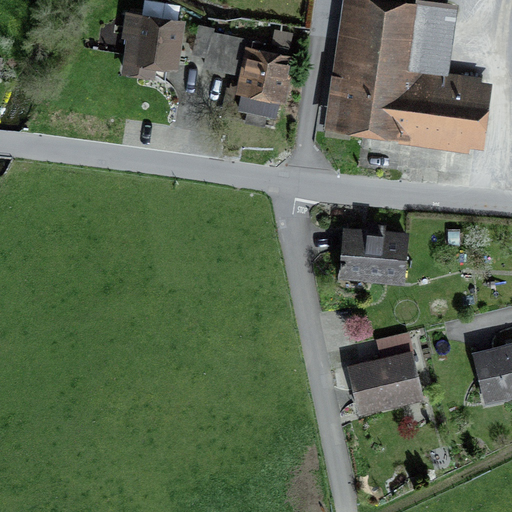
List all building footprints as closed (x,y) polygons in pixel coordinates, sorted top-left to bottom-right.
[(447,15),(352,3),(337,116),(468,132),(475,76),(440,72),(447,15)] [(190,23),(135,15),(126,75),(159,80),(161,69),(183,72),(190,23)] [(298,57),(250,49),(241,98),(290,107),(298,57)] [(417,238),(350,232),(345,283),(412,290),(417,238)] [(381,362),(351,368),(362,419),(426,405),(412,338),(378,345),(381,362)] [(511,346),(477,354),(489,406),(511,400),(511,346)]
